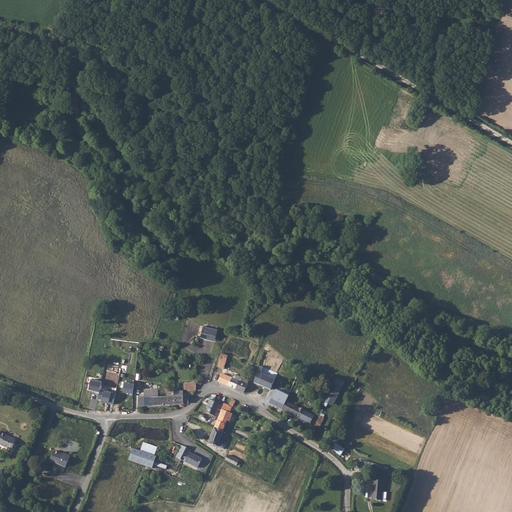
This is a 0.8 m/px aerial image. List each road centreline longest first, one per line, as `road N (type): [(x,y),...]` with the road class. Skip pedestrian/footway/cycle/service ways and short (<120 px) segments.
road 1 (unclassified): [(511,143),(266,0)]
road 2 (unclassified): [(177,414),(206,391),(239,397),(339,466),(347,511)]
